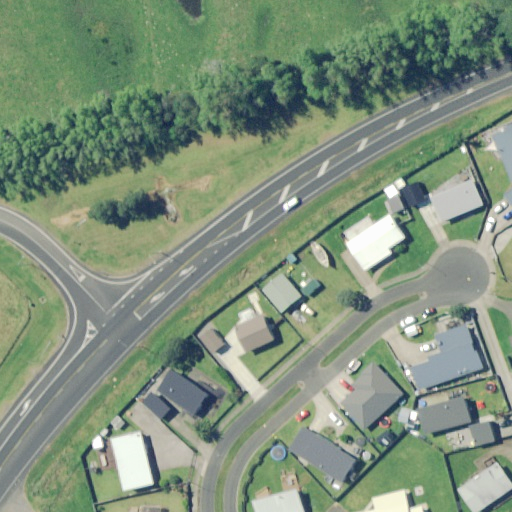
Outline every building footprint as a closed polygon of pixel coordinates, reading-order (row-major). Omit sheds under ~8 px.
[(511,126),(497,133),(511,168),(511,126)] [(487,205),(476,180),(436,197),(446,222),(487,205)] [(409,238),(393,214),(349,244),(368,271),(394,253),(391,249),(409,238)] [(304,297),(285,274),(266,290),(285,313),(304,297)] [(278,340),(266,315),(239,328),(250,353),(278,340)] [(485,369),(471,325),(442,335),(449,355),(416,367),(423,390),(485,369)] [(227,346),(214,331),(203,340),(216,355),(227,346)] [(407,393),(378,362),(354,384),(359,390),(344,404),(368,430),(407,393)] [(212,395),(176,370),(161,391),(197,417),(212,395)] [(175,409),(155,392),(145,404),(165,420),(175,409)] [(475,422),(466,392),(421,404),(429,435),(475,422)] [(130,424),(120,414),(111,423),(120,433),(130,424)] [(498,441),(493,421),(474,426),(479,446),(498,441)] [(360,460),(307,427),(293,451),(346,483),(360,460)] [(397,438),(390,429),(378,439),(386,447),(397,438)] [(158,484),(144,432),(116,440),(129,491),(158,484)] [(481,511),(511,490),(511,479),(500,463),(462,490),(477,511),(481,511)] [(307,511),(303,490),(271,498),(269,490),(257,492),(261,511),(307,511)] [(413,509),(408,490),(376,499),(378,509),(367,511),(427,511),(426,505),(413,509)]
